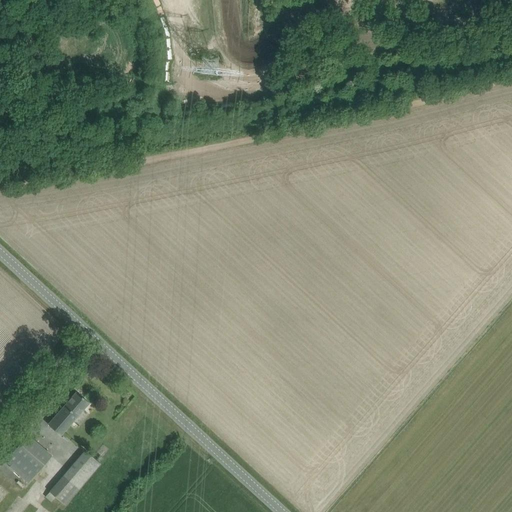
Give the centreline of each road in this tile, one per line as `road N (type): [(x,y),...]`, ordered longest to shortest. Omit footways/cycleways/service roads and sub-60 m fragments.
road 1 (track): [(0,189),(193,153),(511,77)]
road 2 (tertiary): [(284,511),(0,250)]
road 3 (track): [(0,430),(87,330)]
